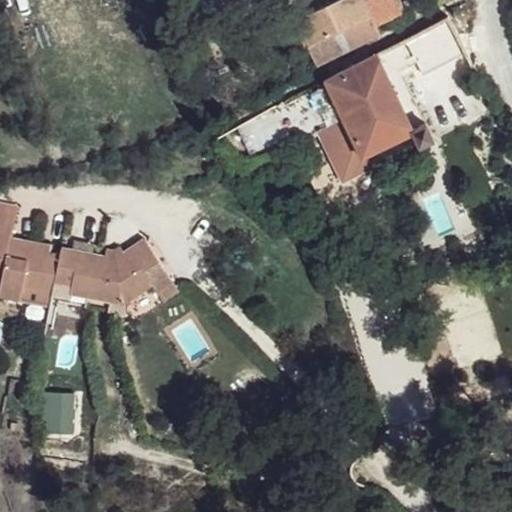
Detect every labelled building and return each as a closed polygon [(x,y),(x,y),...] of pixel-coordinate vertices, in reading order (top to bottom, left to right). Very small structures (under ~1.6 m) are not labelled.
[(176,0),(159,0),(172,32),(186,26),(176,0)] [(328,0),(289,22),(312,64),(374,38),(372,30),(397,17),(389,0),(328,0)] [(444,18),(321,85),(360,157),(403,138),(412,150),(426,144),(416,122),(408,126),(393,95),(403,89),(463,57),(444,18)] [(314,133),(340,181),(363,168),(360,157),(321,85),(295,97),(275,107),(294,144),(314,133)] [(403,89),(393,95),(408,126),(416,122),(403,89)] [(25,207),(0,201),(0,278),(6,281),(6,295),(27,298),(30,287),(61,290),(62,283),(79,287),(79,291),(135,300),(159,282),(168,288),(180,280),(146,239),(120,257),(67,250),(66,256),(54,253),(42,250),(42,243),(19,238),(25,207)] [(55,245),(42,243),(42,250),(54,253),(55,245)] [(61,290),(30,287),(27,298),(59,305),(61,290)] [(41,392),(42,433),(73,433),(73,392),(41,392)]
